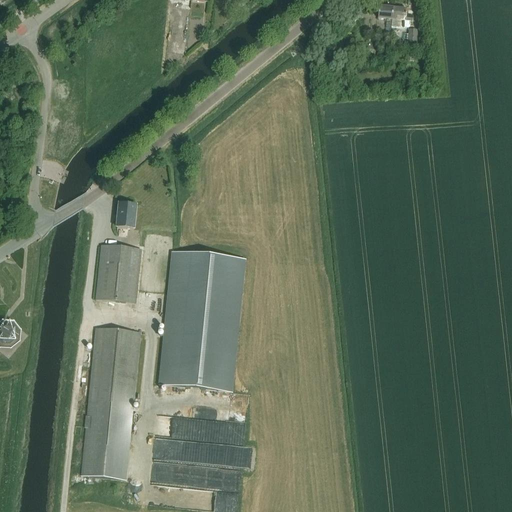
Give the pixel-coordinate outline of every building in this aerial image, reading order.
[(392,21),(394,9),(379,8),(378,20),(392,21)] [(394,9),(392,21),(401,21),(413,22),(414,16),(407,16),(408,10),(394,9)] [(415,63),(418,33),(409,32),(406,62),(415,63)] [(135,231),(137,207),(119,206),(117,229),(135,231)] [(136,306),(142,251),(101,247),(96,302),(136,306)] [(171,254),(158,385),(158,387),(233,394),(246,261),(171,254)] [(15,342),(16,335),(11,330),(4,329),(0,332),(0,342),(3,346),(10,347),(15,342)] [(126,483),(140,335),(96,331),(88,418),(86,418),(85,430),(87,430),(82,478),(126,483)] [(244,446),(247,425),(243,424),(231,427),(223,426),(222,422),(217,423),(185,419),(184,430),(187,441),(223,445),(225,451),(229,451),(228,455),(229,457),(233,457),(234,461),(230,462),(233,463),(239,462),(243,462),(244,446)]
